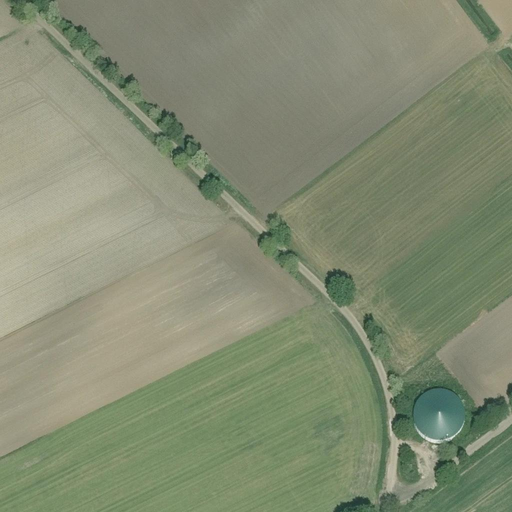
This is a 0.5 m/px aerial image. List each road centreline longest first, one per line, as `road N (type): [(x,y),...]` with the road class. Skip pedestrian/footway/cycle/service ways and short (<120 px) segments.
road 1 (unclassified): [(386,511),(392,415),(364,337),(17,0)]
road 2 (track): [(388,506),(511,420)]
